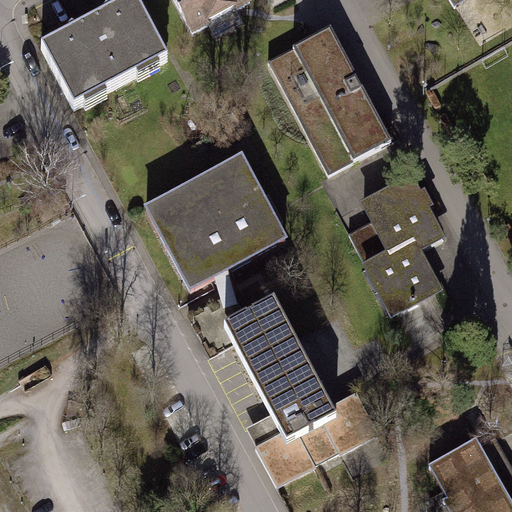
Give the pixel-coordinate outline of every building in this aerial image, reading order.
[(247,0),(173,0),(191,34),(250,4),(247,0)] [(133,1),(40,51),(74,112),(84,106),(81,100),(101,89),(104,94),(138,75),(136,71),(153,63),(155,67),(166,61),(133,1)] [(329,33),(268,66),(329,177),(390,144),(329,33)] [(247,160),(146,212),(193,299),(291,246),(247,160)] [(416,182),(365,208),(374,227),(353,238),(368,267),(364,269),(390,320),(441,293),(422,255),(447,242),(416,182)] [(274,304),(223,331),(271,419),(249,432),(258,449),(255,451),(279,495),(382,439),(357,393),(331,407),(274,304)] [(475,441),(430,467),(448,498),(442,501),(448,511),(511,511),(511,470),(506,459),(491,468),(475,441)]
